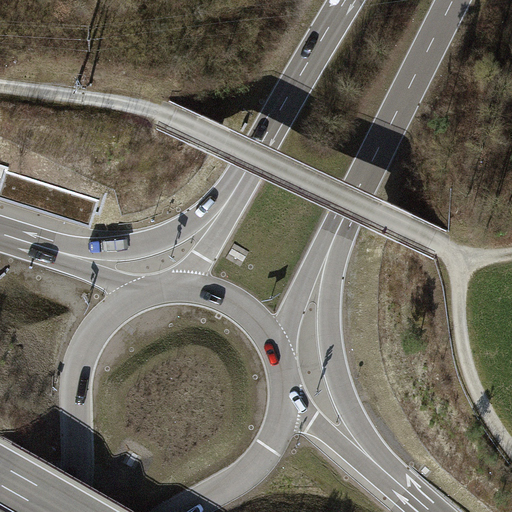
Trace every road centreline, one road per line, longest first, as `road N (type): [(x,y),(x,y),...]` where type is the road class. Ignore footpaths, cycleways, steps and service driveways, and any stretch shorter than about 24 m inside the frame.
road 1 (motorway): [(429,509),(366,434),(337,373),(332,292),(361,184)]
road 2 (motorway): [(268,132),(204,212),(153,241),(101,249),(5,234)]
road 3 (secondary): [(141,294),(96,328),(82,356),(72,511)]
road 4 (secondary): [(361,184),(453,0)]
road 5 (track): [(466,254),(460,308),(468,365),(511,448)]
road 6 (secondary): [(278,350),(329,231),(361,184)]
road 7 (motorway): [(429,509),(390,487),(286,397)]
road 8 (secondary): [(268,132),(241,197),(178,287)]
road 9 (track): [(0,85),(171,118)]
road 10 (secondary): [(182,511),(254,468),(270,449),(286,397)]
road 11 (secondary): [(347,0),(268,132)]
road 12 (motorway): [(141,294),(5,234)]
road 13 (secondary): [(278,350),(236,302),(178,287)]
